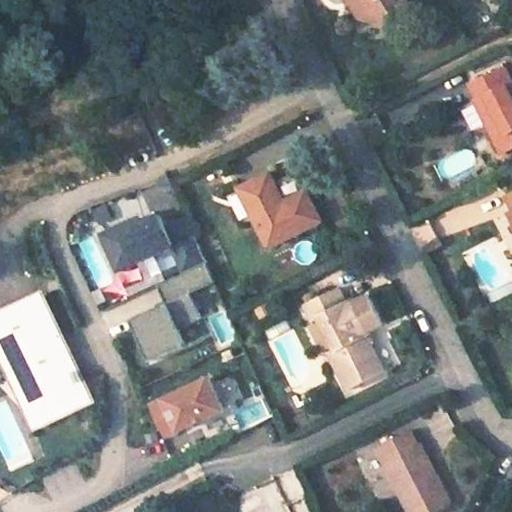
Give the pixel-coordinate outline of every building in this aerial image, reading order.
[(405,0),(370,0),(371,2),(369,20),(391,23),(393,7),(405,0)] [(471,81),(490,120),(486,122),(501,154),(511,148),(511,79),(505,65),(471,81)] [(233,191),(262,248),(314,222),(298,189),(275,201),(262,176),(233,191)] [(207,260),(196,235),(174,244),(160,213),(145,220),(143,216),(103,233),(119,268),(155,251),(159,259),(177,251),(185,271),(207,260)] [(417,245),(436,237),(429,220),(409,228),(417,245)] [(202,317),(191,291),(216,280),(207,260),(185,271),(159,283),(167,301),(132,317),(151,359),(187,343),(180,327),(202,317)] [(344,280),(303,300),(309,313),(318,309),(332,338),(327,340),(344,372),(382,354),(366,321),(369,319),(367,317),(381,311),(369,283),(355,290),(354,288),(349,289),(344,280)] [(44,292),(0,310),(0,332),(16,367),(8,370),(28,412),(87,385),(44,292)] [(211,318),(221,340),(233,335),(224,313),(211,318)] [(225,407),(210,376),(153,403),(168,434),(225,407)] [(87,385),(28,412),(34,424),(92,396),(87,385)] [(381,446),(416,511),(446,511),(460,506),(438,465),(432,469),(412,430),(381,446)]
